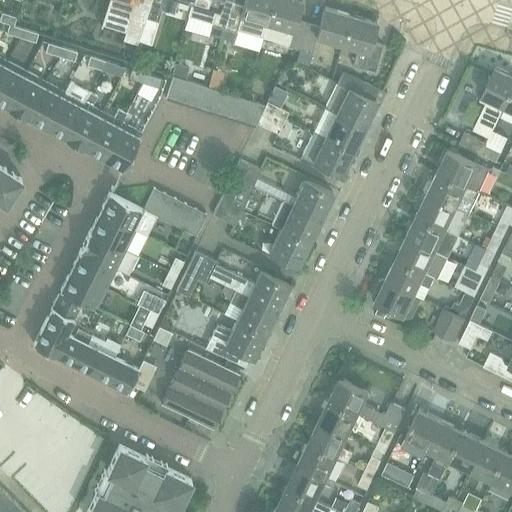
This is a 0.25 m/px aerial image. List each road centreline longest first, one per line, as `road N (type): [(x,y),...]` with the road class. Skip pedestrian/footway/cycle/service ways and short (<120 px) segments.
road 1 (residential): [(321,324),(467,4)]
road 2 (residential): [(249,478),(75,390),(12,347)]
road 3 (residential): [(12,347),(92,192),(85,172),(51,152)]
road 4 (residential): [(321,324),(511,409)]
road 5 (residential): [(249,478),(321,324)]
